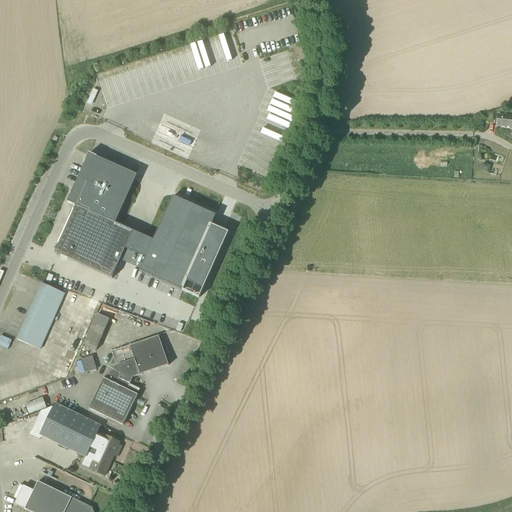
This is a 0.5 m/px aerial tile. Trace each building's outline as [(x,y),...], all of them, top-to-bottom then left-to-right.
[(511,116),(497,115),(496,126),(511,127),(511,116)] [(192,141),(181,136),(179,141),(190,146),(192,141)] [(116,224),(137,176),(90,154),(68,203),(76,207),(55,253),(112,279),(124,251),(133,232),(116,224)] [(152,241),(133,232),(124,251),(143,260),(138,271),(199,298),(229,231),(213,224),(217,215),(172,195),(152,241)] [(40,350),(64,294),(41,284),(16,340),(40,350)] [(102,337),(109,339),(112,333),(104,330),(102,337)] [(167,367),(158,337),(112,352),(114,358),(107,374),(129,386),(132,379),(167,367)] [(77,344),(70,348),(74,356),(81,352),(77,344)] [(85,374),(96,370),(92,357),(81,360),(85,374)] [(129,386),(107,374),(89,409),(122,426),(137,396),(126,391),(129,386)] [(19,387),(23,386),(25,392),(42,387),(40,381),(29,385),(27,378),(17,381),(19,387)] [(83,457),(99,425),(54,404),(52,408),(41,412),(29,436),(39,441),(43,438),(83,457)] [(99,425),(83,457),(85,459),(88,453),(96,457),(90,469),(105,476),(114,456),(117,457),(122,447),(118,446),(120,443),(98,433),(101,426),(99,425)] [(89,507),(38,482),(33,491),(20,485),(13,498),(17,500),(14,505),(24,510),(28,511),(93,511),(92,509),(89,507)]
